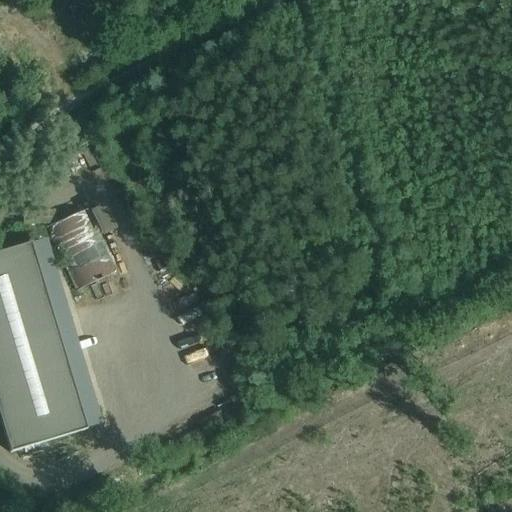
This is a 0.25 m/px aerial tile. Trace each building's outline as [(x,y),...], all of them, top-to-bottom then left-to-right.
[(116,33),(93,46),(97,54),(120,40),(116,33)] [(40,89),(14,55),(15,54),(1,37),(0,37),(0,95),(2,97),(13,88),(24,102),(40,89)] [(19,176),(0,193),(0,197),(7,205),(29,185),(19,176)] [(102,207),(89,213),(101,238),(114,231),(102,207)] [(55,209),(23,214),(25,227),(57,222),(55,209)] [(85,210),(50,227),(79,291),(115,274),(85,210)] [(30,245),(86,430),(101,426),(45,241),(30,245)] [(86,430),(30,245),(0,254),(0,422),(10,454),(86,430)]
